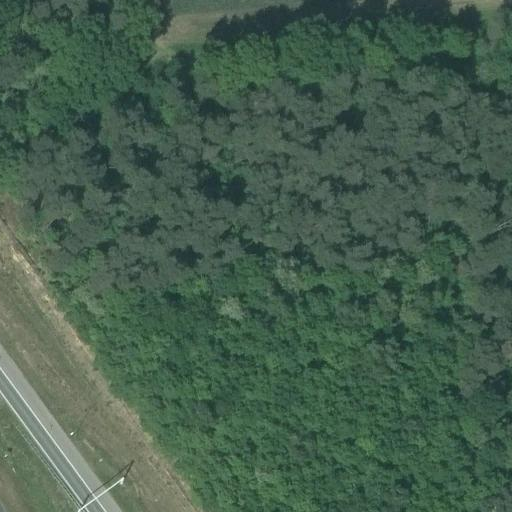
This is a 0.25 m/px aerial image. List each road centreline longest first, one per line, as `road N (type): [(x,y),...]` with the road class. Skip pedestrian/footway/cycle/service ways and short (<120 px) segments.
road 1 (track): [(0,40),(511,95)]
road 2 (track): [(471,91),(460,274),(475,511)]
road 3 (track): [(217,511),(105,355),(0,235)]
road 4 (motorway): [(94,511),(0,382)]
